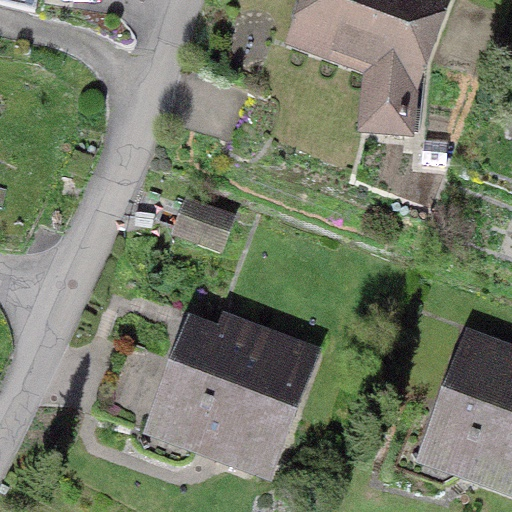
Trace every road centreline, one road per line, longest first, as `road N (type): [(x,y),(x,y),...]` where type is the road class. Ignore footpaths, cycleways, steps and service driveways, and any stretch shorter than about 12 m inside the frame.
road 1 (residential): [(71,286),(145,123),(187,0)]
road 2 (residential): [(0,433),(71,286)]
